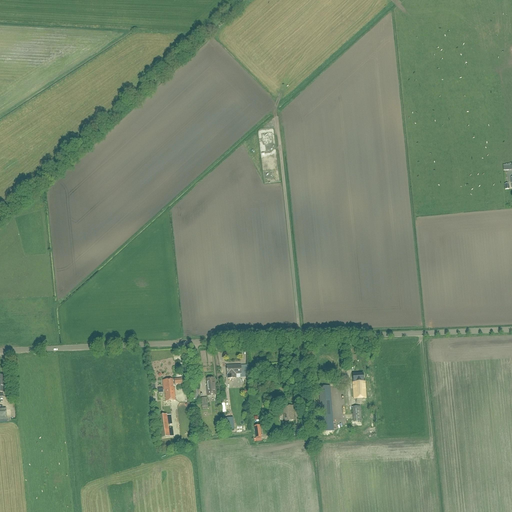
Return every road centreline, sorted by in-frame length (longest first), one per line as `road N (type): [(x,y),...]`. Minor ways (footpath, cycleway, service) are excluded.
road 1 (tertiary): [(0,350),(511,330)]
road 2 (track): [(243,0),(0,220)]
